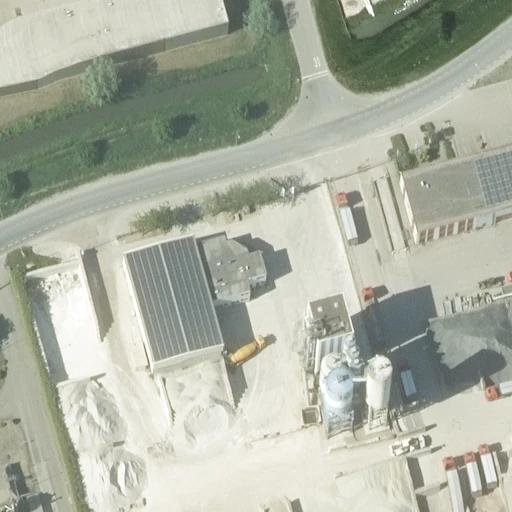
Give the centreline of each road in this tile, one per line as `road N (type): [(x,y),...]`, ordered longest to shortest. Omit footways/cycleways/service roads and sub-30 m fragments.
road 1 (unknown): [(298,147),(318,208),(311,284),(243,410),(219,432),(183,447),(136,436),(65,212)]
road 2 (unknown): [(330,138),(432,406),(458,421),(511,415)]
road 3 (unclassified): [(0,241),(90,201),(330,138)]
road 4 (unclassified): [(330,138),(451,82),(511,32)]
road 5 (unknown): [(136,436),(161,497),(277,472)]
road 6 (unknown): [(0,241),(31,397)]
road 7 (unclassified): [(330,138),(293,0)]
